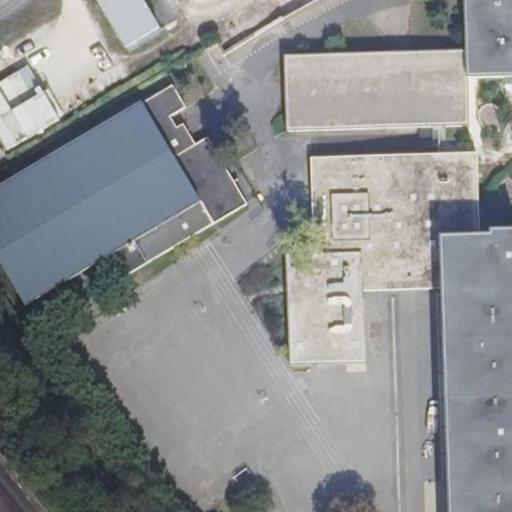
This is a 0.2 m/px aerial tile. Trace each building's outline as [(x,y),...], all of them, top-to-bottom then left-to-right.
[(100,0),(123,50),(165,31),(151,0),(100,0)] [(511,0),(463,0),(465,51),(284,58),(287,132),(470,125),(468,78),(511,76),(511,0)] [(228,34),(233,44),(251,33),(246,23),(228,34)] [(0,188),(0,261),(27,307),(114,255),(127,276),(245,206),(206,139),(196,145),(184,124),(178,128),(171,117),(187,107),(174,86),(0,188)] [(441,295),(449,488),(449,511),(511,511),(511,238),(494,239),(494,244),(481,244),(478,161),(312,167),(315,247),(287,248),(291,359),(362,356),(360,298),(441,295)]
